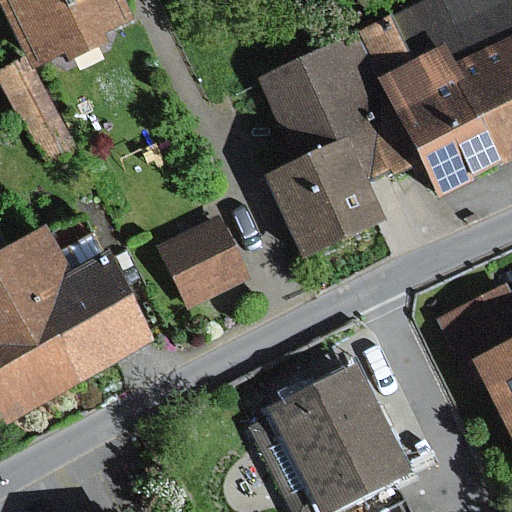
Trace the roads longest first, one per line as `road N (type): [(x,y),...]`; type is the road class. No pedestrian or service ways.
road 1 (residential): [(373,297),(0,487)]
road 2 (residential): [(489,511),(373,297)]
road 3 (residential): [(511,227),(373,297)]
